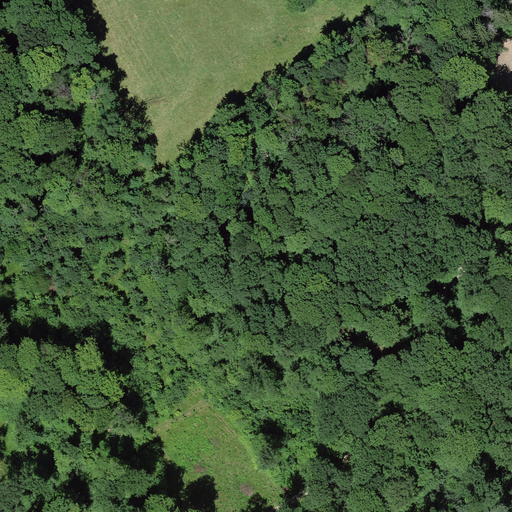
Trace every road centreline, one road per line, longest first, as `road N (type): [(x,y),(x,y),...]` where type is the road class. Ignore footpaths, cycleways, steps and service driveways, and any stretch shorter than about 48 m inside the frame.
road 1 (track): [(269,511),(353,453),(388,404),(454,276),(492,251),(511,249)]
road 2 (track): [(511,150),(468,28),(448,0)]
